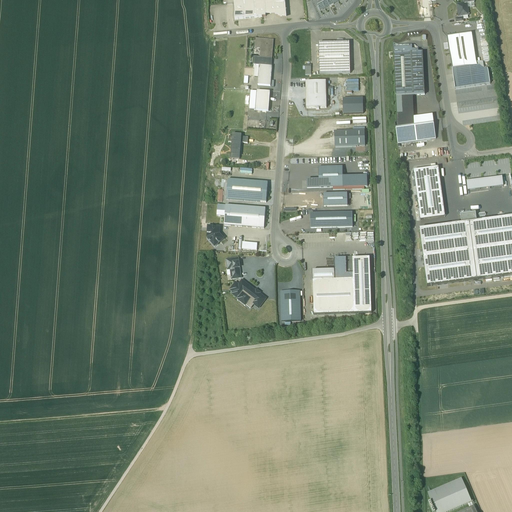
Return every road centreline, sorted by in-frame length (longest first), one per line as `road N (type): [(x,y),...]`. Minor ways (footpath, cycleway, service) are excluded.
road 1 (track): [(187,361),(415,330)]
road 2 (tertiary): [(375,73),(385,269)]
road 3 (residential): [(285,36),(275,231)]
road 4 (track): [(187,361),(203,176)]
road 5 (track): [(415,330),(424,511)]
road 6 (track): [(0,426),(164,414)]
road 7 (residential): [(463,149),(450,126),(434,30),(417,25)]
road 8 (tertiary): [(390,393),(385,269)]
road 9 (tertiary): [(385,269),(390,393)]
